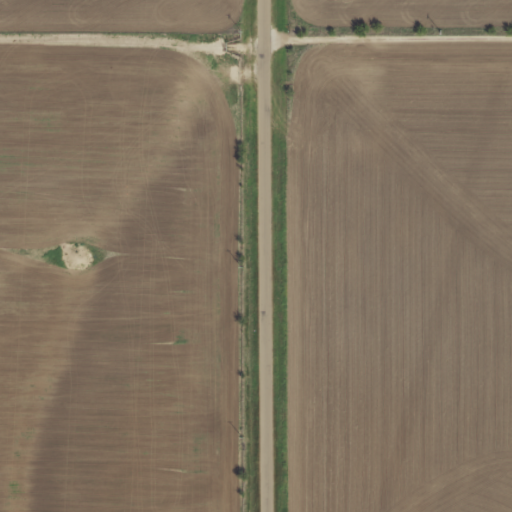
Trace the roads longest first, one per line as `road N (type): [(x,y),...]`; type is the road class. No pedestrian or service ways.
road 1 (tertiary): [(273,511),(270,0)]
road 2 (residential): [(270,32),(466,29)]
